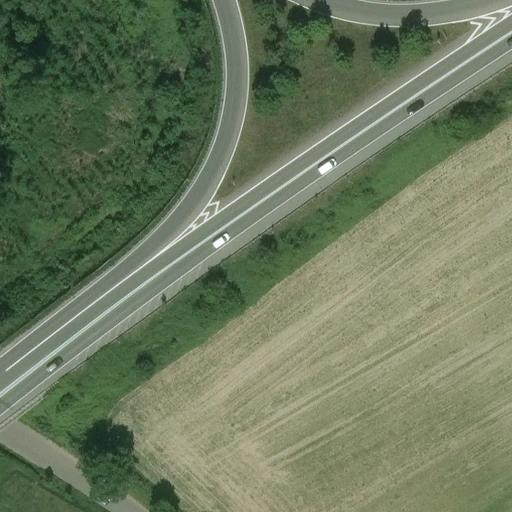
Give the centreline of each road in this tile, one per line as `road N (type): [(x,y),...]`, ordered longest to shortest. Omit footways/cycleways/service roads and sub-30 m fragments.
road 1 (trunk): [(0,406),(334,161),(511,48)]
road 2 (trunk): [(511,25),(15,368)]
road 3 (trunk): [(221,0),(235,44),(236,90),(228,136),(204,186),(170,232),(15,368)]
road 4 (trunk): [(495,0),(411,17),(314,0)]
road 5 (unclassified): [(0,428),(124,511)]
